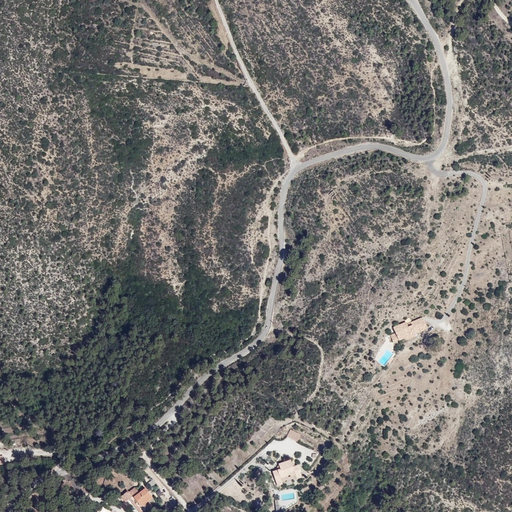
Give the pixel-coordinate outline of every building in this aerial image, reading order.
[(435,336),(426,316),(392,326),(395,346),(435,336)] [(296,428),(286,423),(282,430),(292,435),(296,428)] [(298,469),(293,456),(289,458),(286,451),(275,455),(277,460),(268,463),(273,478),(279,476),(277,472),(290,468),(291,472),(298,469)] [(127,471),(113,481),(117,487),(122,484),(125,482),(131,492),(128,494),(132,500),(145,491),(141,485),(145,483),(139,473),(131,478),(127,471)] [(131,492),(125,482),(122,484),(128,494),(131,492)]
